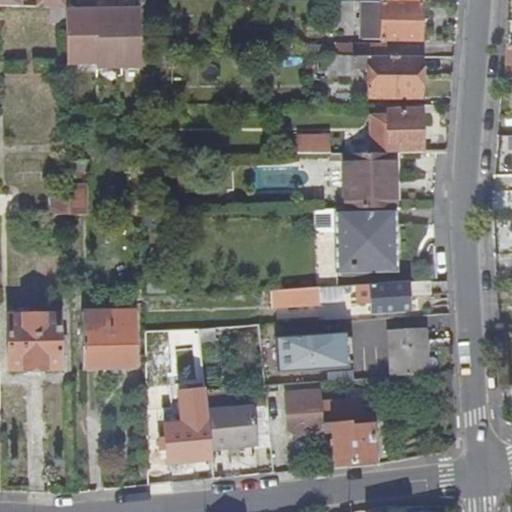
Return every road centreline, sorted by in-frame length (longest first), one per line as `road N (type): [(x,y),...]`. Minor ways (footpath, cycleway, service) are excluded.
road 1 (residential): [(480,0),(463,227),(478,470)]
road 2 (residential): [(138,511),(478,470)]
